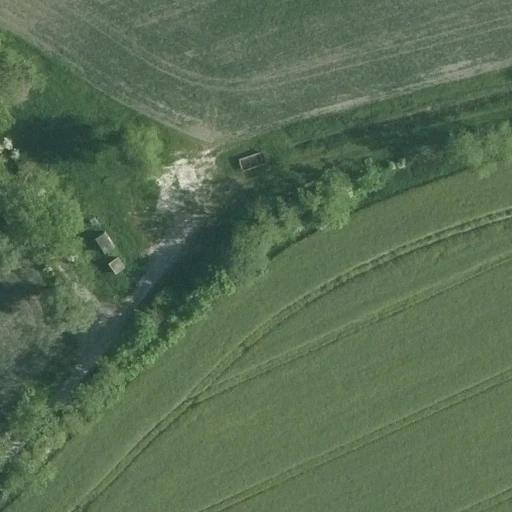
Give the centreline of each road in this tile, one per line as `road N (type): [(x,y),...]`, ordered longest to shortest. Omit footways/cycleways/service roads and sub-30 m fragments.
road 1 (unclassified): [(253,217),(90,356),(0,460)]
road 2 (track): [(511,112),(253,217)]
road 3 (track): [(0,189),(108,341)]
